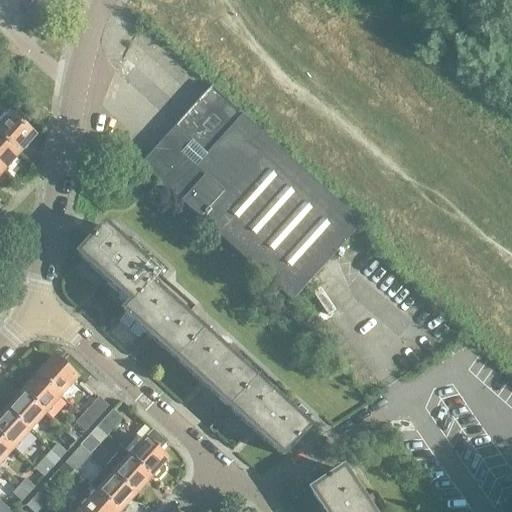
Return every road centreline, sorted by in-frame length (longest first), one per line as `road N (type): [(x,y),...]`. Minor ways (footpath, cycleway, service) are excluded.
road 1 (residential): [(33,302),(70,82),(105,0)]
road 2 (residential): [(217,469),(33,302)]
